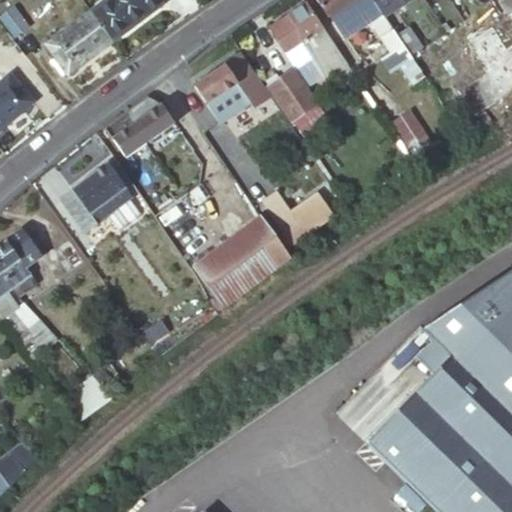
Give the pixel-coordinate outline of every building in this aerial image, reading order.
[(96,16),(113,40),(166,2),(164,0),(107,0),(92,11),(96,16)] [(317,0),(328,17),(331,15),(354,0),(317,0)] [(391,27),(379,11),(372,0),(354,0),(331,15),(343,34),(368,18),(389,51),(380,57),(389,71),(411,57),(402,43),(400,40),(391,27)] [(372,0),(379,11),(391,27),(399,21),(385,0),(372,0)] [(511,0),(501,0),(509,11),(511,8),(511,0)] [(349,65),(308,3),(271,28),(287,52),(302,41),(314,58),(328,80),(349,65)] [(15,37),(30,27),(14,6),(0,16),(15,37)] [(66,75),(113,40),(96,16),(92,11),(47,45),(56,56),(53,58),(66,75)] [(399,21),(391,27),(400,40),(407,35),(399,21)] [(443,28),(451,40),(460,35),(452,22),(443,28)] [(302,41),(287,52),(286,52),(297,69),(314,58),(302,41)] [(207,104),(240,81),(245,77),(249,83),(255,80),(238,55),(194,84),(207,104)] [(303,137),(329,120),(293,69),(268,87),(303,137)] [(0,129),(34,101),(11,74),(0,82),(0,129)] [(249,95),(240,81),(207,104),(215,117),(249,95)] [(105,127),(125,157),(175,123),(162,104),(147,96),(105,127)] [(456,128),(464,140),(469,136),(461,125),(456,128)] [(439,151),(422,126),(406,137),(423,162),(439,151)] [(85,231),(132,196),(107,162),(60,197),(85,231)] [(179,221),(191,213),(163,171),(151,179),(142,166),(127,164),(170,227),(179,221)] [(278,193),(264,203),(292,244),(334,216),(319,193),(292,212),(278,193)] [(191,213),(179,221),(198,250),(211,241),(191,213)] [(290,257),(261,215),(193,267),(214,298),(209,301),(217,312),(290,257)] [(0,268),(13,286),(14,287),(31,275),(24,266),(40,254),(22,228),(0,244),(0,268)] [(9,291),(14,287),(13,286),(0,268),(0,313),(4,320),(20,309),(9,291)] [(511,511),(511,275),(418,353),(428,365),(443,384),(426,397),(371,440),(444,511),(511,511)] [(110,363),(94,374),(106,390),(121,378),(110,363)] [(10,485),(35,460),(20,439),(0,455),(0,472),(10,486),(10,485)] [(0,494),(10,486),(0,472),(0,494)]
